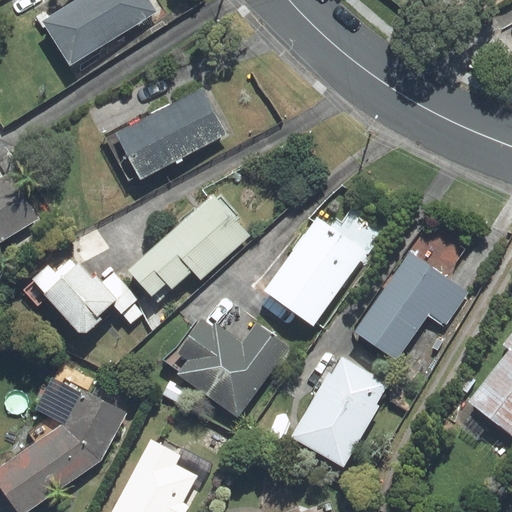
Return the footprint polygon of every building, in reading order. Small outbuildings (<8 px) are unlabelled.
[(157,0),(85,0),(52,21),(80,66),(165,13),(157,0)] [(211,87),(123,133),(146,176),(233,129),(211,87)] [(0,253),(48,227),(22,178),(0,189),(0,253)] [(134,269),(160,299),(194,269),(207,283),(264,232),(225,188),(134,269)] [(373,246),(319,212),(268,292),(322,326),(373,246)] [(476,295),(415,251),(357,330),(399,361),(433,315),(452,328),(476,295)] [(54,263),(37,278),(89,335),(115,311),(131,328),(154,308),(120,271),(104,285),(81,261),(65,276),(54,263)] [(245,342),(199,315),(169,367),(251,415),(294,341),(257,319),(245,342)] [(511,349),(511,360),(478,401),(511,429),(511,333),(504,343),(511,349)] [(397,384),(354,356),(300,436),(344,465),(397,384)] [(31,511),(107,459),(128,410),(92,383),(68,427),(1,474),(27,511),(31,511)] [(151,437),(115,511),(191,511),(196,502),(187,498),(200,471),(180,461),(184,452),(151,437)] [(305,511),(301,500),(266,511),(305,511)]
